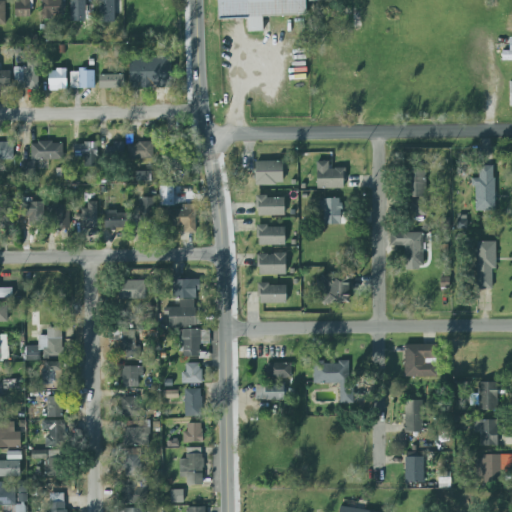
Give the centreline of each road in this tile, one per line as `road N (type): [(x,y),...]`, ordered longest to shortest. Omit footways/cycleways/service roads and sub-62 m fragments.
road 1 (tertiary): [(195,0),(201,114),(227,253),(229,511)]
road 2 (residential): [(380,468),(375,132)]
road 3 (residential): [(206,138),(511,130)]
road 4 (residential): [(227,329),(511,325)]
road 5 (residential): [(93,511),(89,256)]
road 6 (tertiary): [(0,257),(227,253)]
road 7 (residential): [(0,116),(201,114)]
